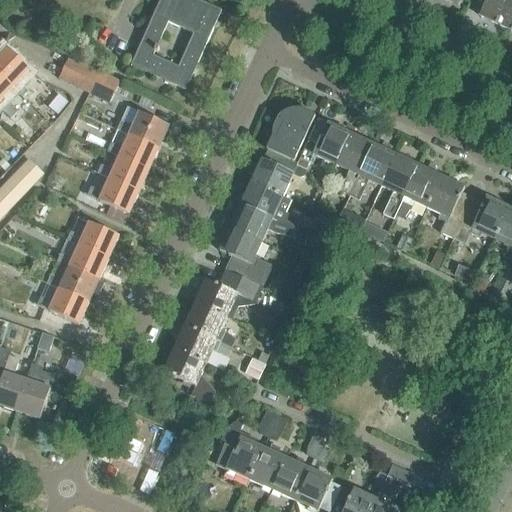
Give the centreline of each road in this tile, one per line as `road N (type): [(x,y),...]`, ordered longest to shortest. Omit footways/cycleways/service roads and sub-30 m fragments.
road 1 (residential): [(62,492),(259,55)]
road 2 (residential): [(511,174),(259,55)]
road 3 (residential): [(511,105),(286,0)]
road 4 (unknown): [(488,510),(297,415)]
